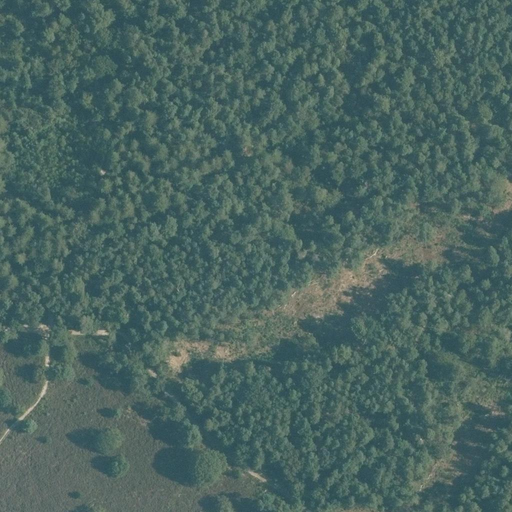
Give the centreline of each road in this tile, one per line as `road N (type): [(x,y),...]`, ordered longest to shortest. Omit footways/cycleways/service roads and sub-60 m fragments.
road 1 (track): [(511,142),(446,125),(285,165),(220,163),(180,211),(90,232)]
road 2 (track): [(60,0),(109,122),(90,232),(59,325)]
road 3 (track): [(59,325),(124,336),(191,420),(320,511)]
road 4 (track): [(59,325),(47,397),(0,445)]
